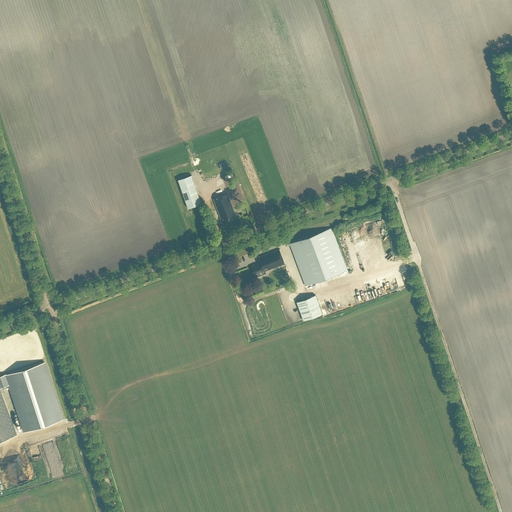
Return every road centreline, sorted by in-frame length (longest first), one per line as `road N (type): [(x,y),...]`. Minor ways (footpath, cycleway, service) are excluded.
road 1 (unclassified): [(48,302),(511,133)]
road 2 (track): [(48,302),(118,511)]
road 3 (unclassified): [(48,302),(0,152)]
